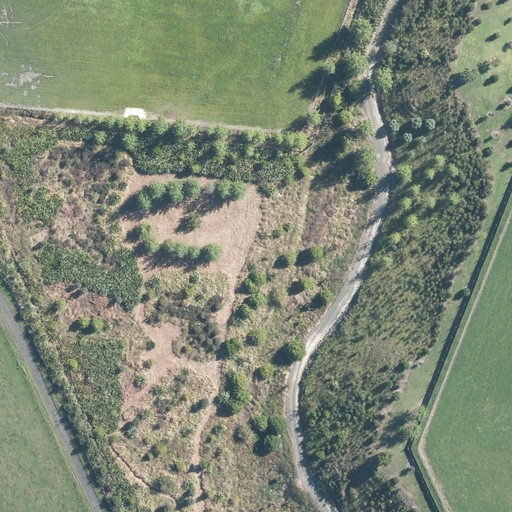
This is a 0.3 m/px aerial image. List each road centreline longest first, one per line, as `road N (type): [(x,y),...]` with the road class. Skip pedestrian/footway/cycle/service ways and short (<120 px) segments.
road 1 (track): [(399,0),(382,60),(383,158),(371,252),(298,361),(287,393),(282,442),(324,511)]
road 2 (track): [(95,511),(0,313)]
